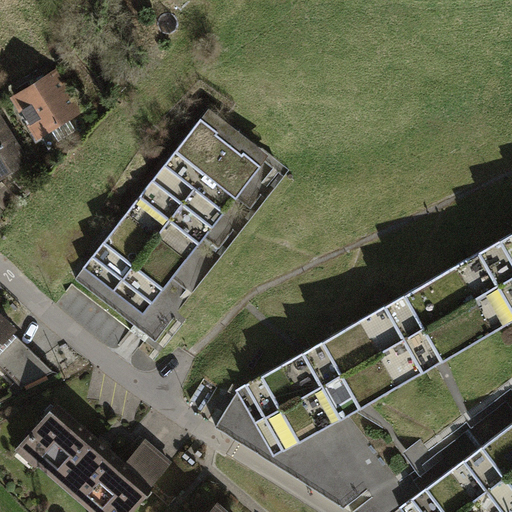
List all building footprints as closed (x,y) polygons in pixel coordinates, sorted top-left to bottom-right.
[(17,96),(40,134),(79,111),(55,73),(32,87),(17,96)] [(265,154),(205,108),(185,133),(215,156),(245,179),(265,154)] [(35,160),(3,112),(0,113),(0,179),(2,182),(35,160)] [(196,181),(215,156),(185,133),(166,158),(196,181)] [(215,156),(196,181),(226,204),(245,179),(215,156)] [(177,205),(196,181),(166,158),(148,182),(177,205)] [(16,181),(30,194),(40,183),(26,170),(16,181)] [(196,181),(177,205),(207,228),(226,204),(196,181)] [(158,230),(177,205),(148,182),(129,207),(158,230)] [(177,205),(158,230),(189,253),(207,228),(177,205)] [(139,255),(158,230),(129,207),(109,232),(139,255)] [(158,230),(139,255),(169,278),(189,253),(158,230)] [(119,280),(139,255),(109,232),(89,258),(119,280)] [(511,265),(511,232),(498,240),(511,265)] [(496,286),(511,277),(511,265),(498,240),(477,252),(496,286)] [(421,328),(496,286),(477,252),(402,294),(421,328)] [(139,255),(119,280),(149,304),(169,278),(139,255)] [(511,277),(496,286),(511,315),(511,277)] [(511,315),(496,286),(421,328),(440,361),(511,321),(511,315)] [(402,339),(421,328),(402,294),(383,304),(402,339)] [(339,374),(402,339),(383,304),(320,339),(339,374)] [(0,343),(12,331),(14,329),(0,316),(0,343)] [(421,328),(402,339),(420,372),(440,361),(421,328)] [(0,352),(17,336),(12,331),(0,343),(0,352)] [(0,352),(0,365),(17,383),(41,359),(17,336),(0,352)] [(319,385),(339,374),(320,339),(300,351),(319,385)] [(402,339),(339,374),(358,407),(420,372),(402,339)] [(277,408),(319,385),(300,351),(258,374),(277,408)] [(41,359),(17,383),(22,387),(54,371),(41,359)] [(261,417),(277,408),(258,374),(242,383),(261,417)] [(339,374),(319,385),(337,418),(358,407),(339,374)] [(229,390),(248,424),(261,417),(242,383),(229,390)] [(319,385),(277,408),(296,442),(337,418),(319,385)] [(58,405),(21,447),(93,511),(130,511),(175,463),(147,437),(123,463),(58,405)] [(277,408),(261,417),(280,451),(296,442),(277,408)] [(280,451),(261,417),(248,424),(267,458),(280,451)] [(503,477),(511,470),(511,420),(479,445),(503,477)] [(485,491),(503,477),(479,445),(460,459),(485,491)] [(442,511),(456,511),(485,491),(460,459),(424,487),(442,511)] [(511,470),(503,477),(511,488),(511,470)] [(511,511),(511,488),(503,477),(485,491),(500,511),(511,511)] [(419,511),(442,511),(424,487),(409,498),(419,511)] [(500,511),(485,491),(456,511),(500,511)] [(236,511),(220,498),(207,511),(236,511)] [(397,507),(400,511),(419,511),(409,498),(397,507)]
